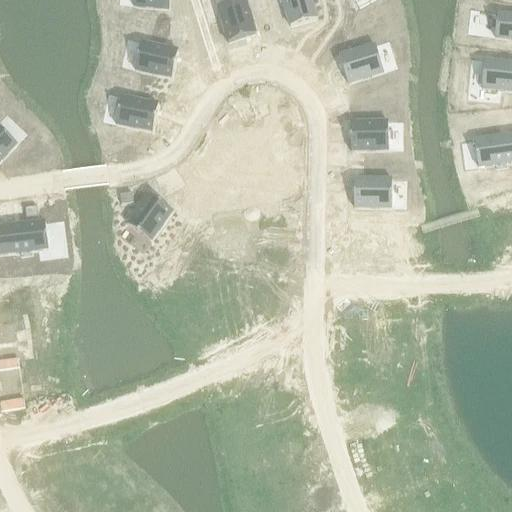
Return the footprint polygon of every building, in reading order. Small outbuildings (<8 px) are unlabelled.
[(134,3),(134,6),(146,7),(156,7),(156,8),(168,8),(168,0),(134,0),(134,3)] [(221,7),(218,8),(222,20),(225,30),(225,31),(228,43),(255,35),(245,0),(234,3),(234,4),(221,7)] [(278,0),(280,4),(284,3),(291,28),(316,20),(310,0),(278,0)] [(496,35),(496,38),(508,40),(508,39),(511,39),(511,16),(498,15),(498,22),(497,35),(496,35)] [(136,67),(136,71),(148,73),(149,73),(159,75),(159,76),(172,78),(177,51),(141,43),(139,54),(140,55),(137,67),(136,67)] [(375,48),(340,59),(349,85),(361,82),(361,81),(371,78),(384,74),(382,71),(378,59),(379,59),(375,48)] [(483,87),(483,91),(496,92),(507,93),(506,93),(511,93),(511,65),(486,63),(485,74),(484,87),(483,87)] [(118,123),(117,126),(130,129),(140,131),(153,134),(158,106),(123,99),(120,110),(121,110),(118,123)] [(388,124),(351,125),(352,153),(365,153),(365,152),(376,152),(376,153),(389,152),(389,149),(388,149),(388,136),(388,124)] [(0,130),(0,164),(1,164),(0,163),(8,155),(8,156),(17,146),(14,144),(4,135),(5,135),(0,130)] [(511,137),(475,143),(479,169),(496,167),(496,171),(507,169),(506,166),(511,164),(511,137)] [(392,182),(355,182),(355,210),(392,210),(392,182)] [(134,194),(121,196),(122,206),(135,204),(134,194)] [(150,197),(128,227),(151,243),(173,213),(150,197)] [(37,209),(26,210),(28,219),(39,218),(37,209)] [(45,224),(0,229),(0,256),(21,254),(22,258),(32,256),(31,253),(48,251),(45,224)]
